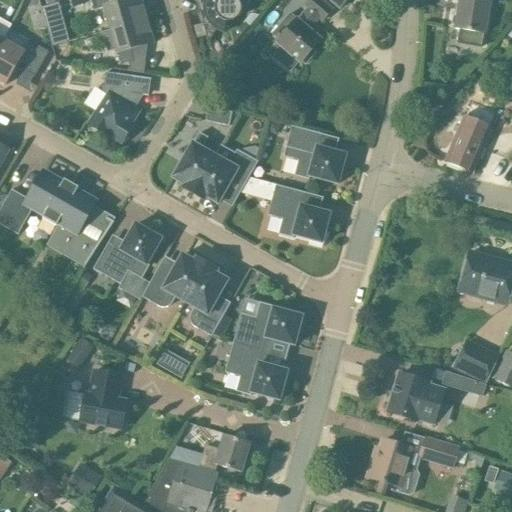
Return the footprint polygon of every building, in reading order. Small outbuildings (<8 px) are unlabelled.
[(103,9),(110,31),(147,21),(140,0),(132,0),(108,7),(106,0),(90,0),(93,12),(103,9)] [(196,1),(209,45),(222,22),(232,23),(239,16),(241,6),(235,0),(198,0),(198,2),(197,1),(196,1)] [(277,44),(301,64),(320,42),(306,30),(316,18),(322,22),(332,11),(319,0),(311,0),(305,8),(307,10),(297,22),(296,21),(277,44)] [(327,0),(339,10),(347,0),(327,0)] [(489,0),(459,0),(457,16),(453,17),(452,24),(455,27),(454,30),(460,31),(457,44),(480,48),(483,35),(489,0)] [(58,4),(41,9),(52,46),(69,41),(58,4)] [(229,30),(233,44),(247,28),(258,15),(253,11),(243,24),(240,26),(237,29),(233,30),(229,30)] [(0,46),(3,41),(2,40),(10,26),(0,19),(0,46)] [(153,44),(147,21),(110,31),(106,32),(102,34),(102,33),(101,33),(104,44),(107,54),(111,53),(115,51),(116,54),(120,66),(133,62),(130,51),(153,44)] [(0,46),(0,84),(5,87),(19,61),(28,66),(25,71),(34,76),(48,53),(38,47),(36,51),(28,46),(24,53),(3,41),(0,46)] [(128,72),(144,74),(145,64),(129,69),(128,72)] [(107,134),(121,143),(132,127),(129,126),(137,113),(131,109),(140,97),(141,97),(143,79),(104,74),(102,90),(109,95),(89,125),(105,136),(107,134)] [(205,122),(228,127),(231,114),(208,108),(205,122)] [(445,161),(472,173),(491,128),(463,117),(445,161)] [(309,178),(337,185),(345,156),(317,149),(320,135),(291,127),(283,157),(298,161),(294,176),(308,180),(309,178)] [(183,189),(193,195),(214,157),(201,150),(207,139),(199,134),(192,145),(172,179),(184,186),(183,189)] [(205,198),(217,205),(231,180),(243,187),(248,179),(257,163),(236,151),(228,165),(214,157),(193,195),(203,201),(205,198)] [(54,240),(89,262),(114,224),(90,210),(94,203),(44,174),(29,201),(10,191),(0,209),(0,225),(17,235),(32,209),(43,216),(41,219),(56,227),(58,224),(59,224),(54,240)] [(248,179),(243,187),(240,194),(254,197),(258,181),(248,179)] [(293,237),(321,244),(329,215),(301,207),(305,194),(275,186),(267,216),(282,220),(278,235),(293,239),(293,237)] [(93,270),(120,285),(128,272),(141,280),(149,266),(146,265),(160,240),(134,225),(120,250),(108,243),(93,270)] [(486,297),(508,303),(511,289),(511,265),(502,263),(501,267),(489,264),(491,260),(469,254),(458,293),(485,300),(486,297)] [(170,299),(183,307),(206,266),(195,260),(193,263),(181,256),(167,280),(155,274),(141,298),(160,308),(163,308),(166,306),(170,299)] [(193,327),(211,337),(225,313),(213,306),(227,282),(214,275),(216,272),(206,266),(183,307),(195,314),(191,321),(191,324),(193,327)] [(233,344),(262,352),(266,339),(293,346),(301,318),(273,310),(274,308),(259,304),(255,319),(241,315),(233,344)] [(65,361),(78,370),(93,348),(81,339),(65,361)] [(452,369),(485,385),(499,357),(466,341),(452,369)] [(251,394),(279,401),(286,372),(259,365),(262,352),(233,344),(225,373),(239,377),(235,392),(250,396),(251,394)] [(165,350),(157,366),(183,377),(190,361),(165,350)] [(492,378),(511,388),(511,355),(505,352),(492,378)] [(441,385),(461,392),(465,379),(445,373),(441,385)] [(78,424),(120,432),(125,404),(113,402),(115,393),(117,393),(120,379),(92,374),(88,398),(83,397),(78,424)] [(418,420),(433,425),(444,390),(428,386),(429,384),(398,374),(386,413),(417,422),(418,420)] [(240,473),(249,445),(223,437),(219,451),(205,447),(203,454),(183,448),(179,463),(214,474),(216,466),(240,473)] [(458,449),(424,439),(418,460),(452,470),(458,449)] [(399,494),(408,496),(414,493),(419,477),(416,470),(407,468),(413,449),(382,440),(375,463),(371,462),(366,477),(401,488),(399,494)] [(0,480),(11,463),(0,455),(0,480)] [(142,507),(150,511),(205,511),(216,475),(214,474),(179,463),(168,460),(142,507)] [(71,484),(95,492),(101,473),(77,465),(71,484)] [(493,484),(497,471),(490,468),(485,481),(493,484)] [(511,476),(501,472),(494,491),(511,496),(511,476)] [(150,511),(142,507),(112,489),(98,511),(150,511)] [(447,511),(471,511),(474,503),(452,496),(447,511)]
